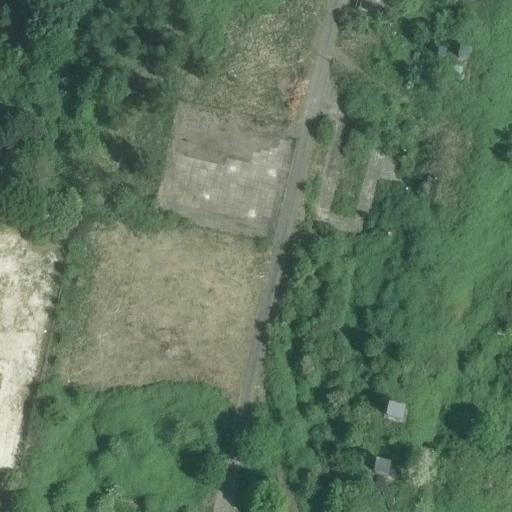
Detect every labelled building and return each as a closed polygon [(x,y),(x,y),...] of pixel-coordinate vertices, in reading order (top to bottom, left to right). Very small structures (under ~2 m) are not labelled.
[(490,43),(500,0),(463,0),(456,36),(451,34),(448,45),(426,40),(423,50),(412,47),(410,57),(437,63),(428,99),(452,104),(385,400),(356,393),(348,429),(330,425),(328,435),(339,437),(335,453),(342,454),(332,502),(346,505),(344,511),(395,511),(402,483),(397,477),(433,317),(495,44),(490,43)] [(0,292),(27,299),(36,262),(5,254),(5,257),(0,256),(0,292)] [(117,267),(103,325),(219,354),(234,296),(117,267)] [(0,504),(42,338),(5,329),(0,347),(0,504)] [(160,383),(128,511),(189,511),(218,398),(160,383)]
